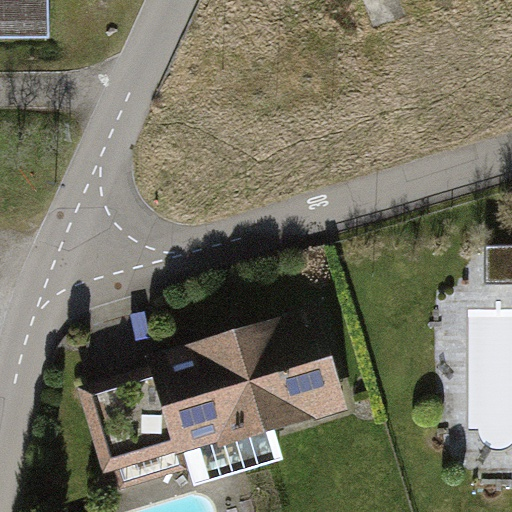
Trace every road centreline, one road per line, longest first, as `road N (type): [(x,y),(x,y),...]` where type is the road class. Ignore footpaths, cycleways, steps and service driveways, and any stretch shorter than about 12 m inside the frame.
road 1 (residential): [(511,155),(221,246),(59,253)]
road 2 (residential): [(59,253),(174,0)]
road 3 (residential): [(0,478),(24,361),(59,253)]
